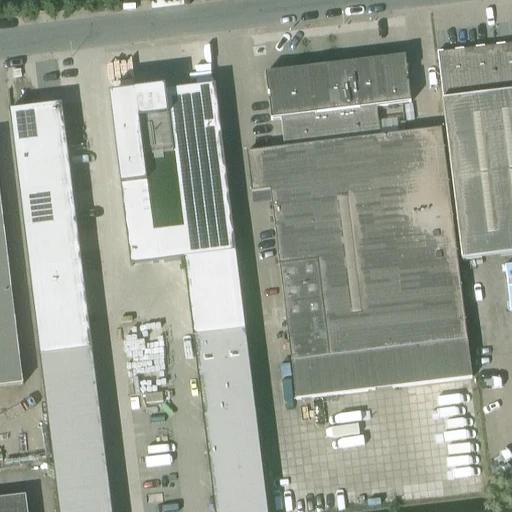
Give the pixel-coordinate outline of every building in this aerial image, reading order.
[(441,57),(438,57),(444,101),(443,101),(462,262),(511,256),(511,47),(503,48),(503,50),(495,51),(494,49),(482,50),(483,53),(474,54),(473,52),(462,53),(462,55),(453,56),(453,54),(441,55),(441,57)] [(284,150),(246,154),(251,195),(270,193),(296,402),(472,380),(450,193),(442,130),(380,138),(376,109),(411,104),(405,57),(265,75),(271,122),(281,121),(284,150)] [(245,333),(214,86),(89,101),(110,269),(185,260),(185,264),(183,264),(192,339),(245,333)] [(81,272),(61,105),(9,112),(39,358),(92,351),(82,277),(80,277),(79,272),(81,272)] [(0,387),(21,385),(0,199),(0,387)] [(266,511),(245,333),(192,339),(213,511),(266,511)] [(111,511),(92,351),(39,358),(58,511),(111,511)] [(0,511),(24,511),(23,498),(0,500),(0,511)]
